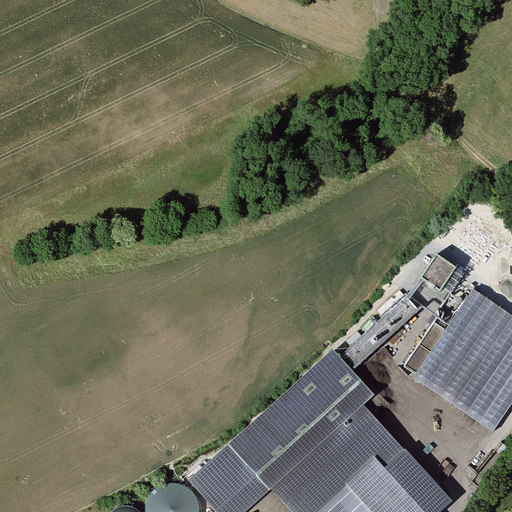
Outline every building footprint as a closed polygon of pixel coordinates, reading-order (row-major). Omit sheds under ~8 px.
[(455,269),(436,256),(425,272),(444,285),(455,269)] [(511,412),(511,312),(479,290),(420,378),(499,432),(511,412)] [(418,311),(404,296),(344,350),(358,366),(418,311)] [(241,511),(270,487),(363,405),(375,394),(335,349),(188,479),(217,511),(241,511)] [(363,405),(270,487),(292,511),(438,511),(451,500),(363,405)] [(153,486),(151,511),(194,511),(195,488),(153,486)]
